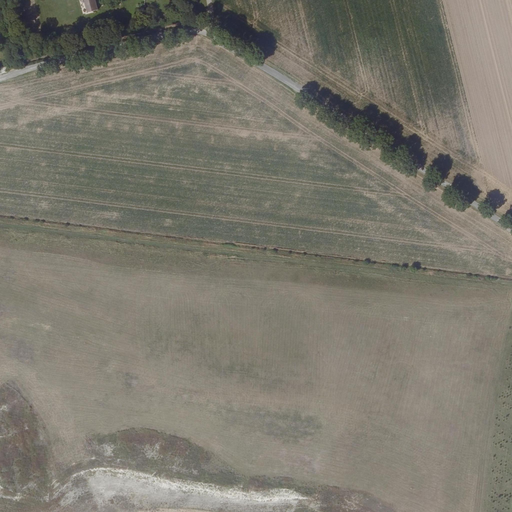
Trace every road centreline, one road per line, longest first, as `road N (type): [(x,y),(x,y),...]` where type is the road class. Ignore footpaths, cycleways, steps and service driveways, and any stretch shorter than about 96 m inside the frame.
road 1 (track): [(3,81),(168,33),(204,33),(511,231)]
road 2 (track): [(341,511),(256,503),(112,469),(81,469),(68,480)]
